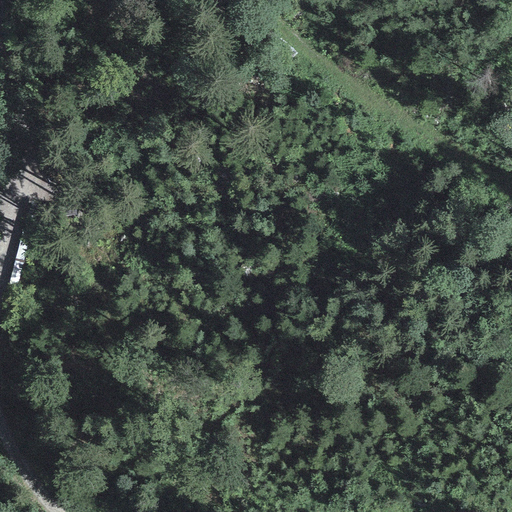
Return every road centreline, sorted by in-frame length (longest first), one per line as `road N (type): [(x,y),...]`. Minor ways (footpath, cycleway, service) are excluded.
road 1 (track): [(244,0),(316,64),(511,189)]
road 2 (track): [(0,317),(15,256),(22,137),(0,30)]
